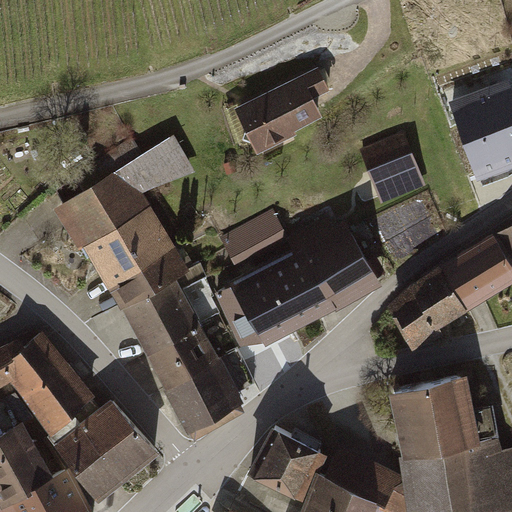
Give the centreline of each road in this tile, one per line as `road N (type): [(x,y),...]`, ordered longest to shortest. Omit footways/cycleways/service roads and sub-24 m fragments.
road 1 (residential): [(341,0),(191,70),(0,121)]
road 2 (residential): [(293,390),(350,325),(511,201)]
road 3 (residential): [(199,469),(70,324),(0,266)]
road 4 (residential): [(293,390),(511,337)]
road 5 (residential): [(199,469),(293,390)]
